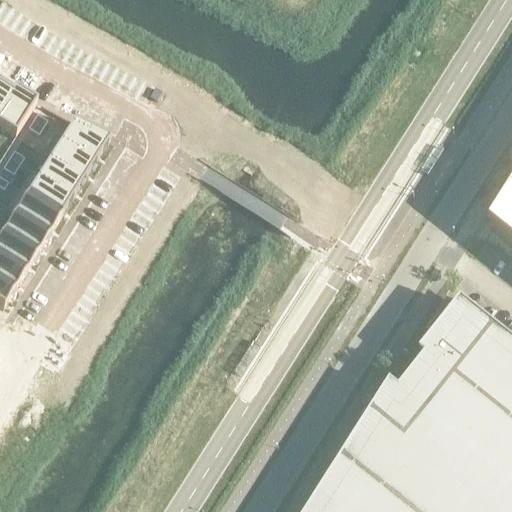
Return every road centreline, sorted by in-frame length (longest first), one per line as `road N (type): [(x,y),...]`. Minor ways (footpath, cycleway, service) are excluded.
road 1 (unclassified): [(253,511),(511,104)]
road 2 (residential): [(0,37),(146,121),(160,146),(30,355)]
